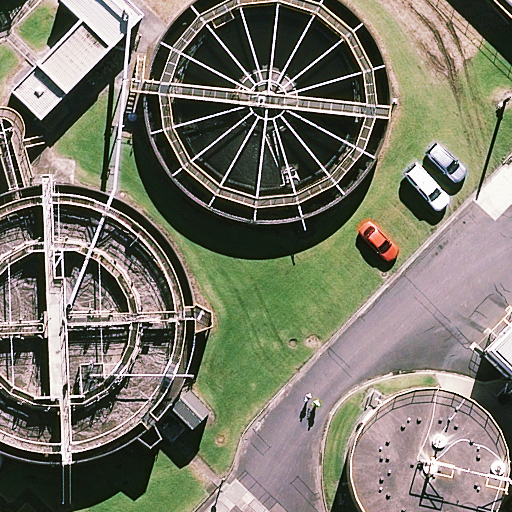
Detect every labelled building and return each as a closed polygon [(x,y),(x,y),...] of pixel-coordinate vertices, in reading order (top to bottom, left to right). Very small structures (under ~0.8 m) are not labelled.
[(111,0),(66,0),(64,3),(86,25),(14,95),(43,124),(137,32),(108,3),(111,0)] [(198,193),(233,213),(273,221),(314,214),(347,196),(373,169),(389,135),(394,97),(386,60),(368,28),(340,2),(334,0),(216,0),(196,12),(170,44),(157,83),(157,123),(171,161),(198,193)] [(511,0),(500,0),(511,11),(511,0)] [(0,440),(39,456),(85,457),(126,444),(161,420),(187,385),(200,344),(200,301),(186,261),(160,226),(124,202),(83,190),(40,192),(0,206),(0,440)] [(364,461),(368,487),(380,510),(382,511),(506,511),(511,505),(511,416),(499,401),(476,386),(449,380),(423,384),(399,395),(380,413),(368,436),(364,461)]
